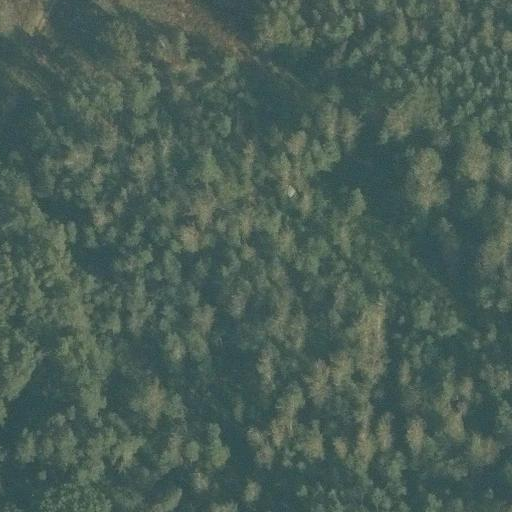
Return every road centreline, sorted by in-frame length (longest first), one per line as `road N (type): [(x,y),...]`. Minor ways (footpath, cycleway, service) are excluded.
road 1 (track): [(511,163),(347,92),(284,51),(83,103),(0,135)]
road 2 (track): [(0,125),(51,0)]
